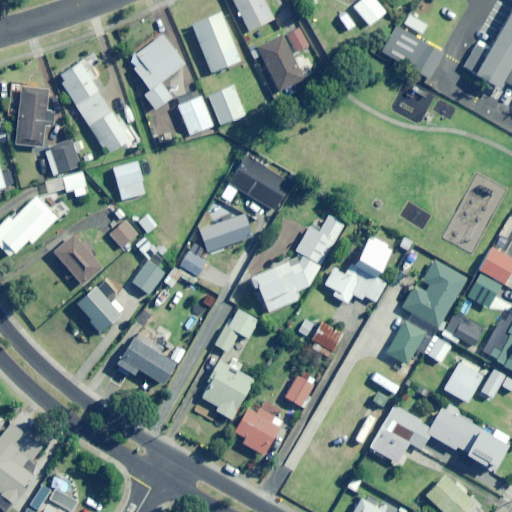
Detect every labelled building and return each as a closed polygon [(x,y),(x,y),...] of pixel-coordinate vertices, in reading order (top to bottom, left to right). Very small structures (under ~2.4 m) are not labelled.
[(264,0),(232,0),(248,30),(273,17),(264,0)] [(375,0),(358,0),(352,5),(369,25),(385,11),(375,0)] [(511,61),(511,3),(504,19),(486,49),(476,44),(464,66),(474,72),(498,86),(511,61)] [(239,60),(219,11),(191,22),(210,71),(239,60)] [(432,45),(395,24),(380,51),(417,72),(432,45)] [(308,45),(298,27),(286,34),(296,51),(308,45)] [(162,33),(135,53),(141,61),(132,68),(149,89),(142,94),(154,109),(171,96),(160,82),(184,63),(162,33)] [(304,78),(282,33),(256,45),(278,91),(304,78)] [(79,61),(56,75),(102,147),(105,145),(109,152),(129,139),(123,130),(126,128),(120,119),(116,121),(90,78),(94,76),(89,68),(85,70),(79,61)] [(421,119),(435,94),(408,79),(394,104),(421,119)] [(46,109),(48,87),(17,85),(15,99),(10,99),(9,115),(16,116),(14,144),(42,146),(44,125),(53,125),(54,109),(46,109)] [(232,85),(208,95),(220,124),(244,115),(232,85)] [(212,125),(200,95),(176,105),(189,134),(212,125)] [(80,165),(70,138),(48,145),(58,172),(80,165)] [(275,209),(290,184),(244,157),(229,182),(275,209)] [(122,200),(145,193),(136,161),(113,168),(122,200)] [(81,171),(61,176),(65,191),(85,185),(81,171)] [(11,219),(8,216),(0,223),(0,247),(8,255),(12,251),(14,252),(27,239),(31,243),(56,217),(34,195),(11,219)] [(423,228),(430,216),(409,203),(401,215),(423,228)] [(207,253),(252,236),(244,213),(199,230),(207,253)] [(147,233),(157,226),(147,214),(138,222),(147,233)] [(309,227),(296,251),(302,255),(297,264),(290,267),(287,261),(253,277),(269,312),(299,299),(296,291),(308,286),(344,224),(328,215),(319,232),(309,227)] [(121,248),(137,234),(125,220),(109,234),(121,248)] [(83,285),(102,268),(73,235),(54,252),(83,285)] [(375,277),(392,249),(370,236),(346,275),(334,268),(325,284),(338,292),(336,296),(347,303),(352,294),(361,299),(363,295),(374,302),(386,283),(375,277)] [(511,267),(511,258),(491,247),(478,269),(503,283),(511,267)] [(198,276),(206,261),(190,253),(183,269),(198,276)] [(437,328),(466,278),(434,260),(418,288),(415,286),(402,307),(437,328)] [(148,294),(164,274),(147,261),(131,282),(148,294)] [(494,295),(500,285),(479,273),(473,283),(494,295)] [(114,300),(109,304),(95,287),(75,304),(99,333),(124,312),(114,300)] [(248,338),(258,319),(238,308),(217,346),(228,352),(238,333),(248,338)] [(474,347),(483,328),(453,313),(444,332),(474,347)] [(511,370),(511,322),(511,325),(498,319),(481,352),(497,360),(496,362),(511,370)] [(310,334),(315,337),(310,346),(330,357),(343,334),(318,320),(310,334)] [(406,364),(426,333),(406,321),(386,352),(406,364)] [(156,352),(159,347),(137,332),(117,363),(134,374),(137,370),(161,386),(175,365),(156,352)] [(441,363),(451,346),(437,338),(427,355),(441,363)] [(238,371),(242,363),(233,357),(229,365),(219,360),(199,396),(218,407),(216,410),(231,419),(253,379),(238,371)] [(467,402),(481,377),(459,364),(445,389),(467,402)] [(478,392),(490,400),(504,377),(492,369),(478,392)] [(301,406),(313,385),(297,376),(285,397),(301,406)] [(263,455),(282,422),(249,403),(233,431),(245,438),(242,443),(263,455)] [(420,420),(398,408),(386,429),(408,441),(420,420)] [(377,428),(383,416),(370,409),(363,421),(377,428)] [(511,443),(489,430),(488,432),(454,414),(441,437),(498,469),(511,443)] [(32,460),(42,446),(11,422),(0,436),(0,507),(6,511),(7,511),(34,477),(31,475),(38,465),(32,460)] [(368,449),(396,465),(409,443),(381,427),(368,449)] [(441,511),(464,511),(475,501),(449,474),(426,496),(441,511)] [(71,511),(77,501),(55,489),(42,511),(71,511)] [(384,511),(361,499),(353,511),(384,511)]
